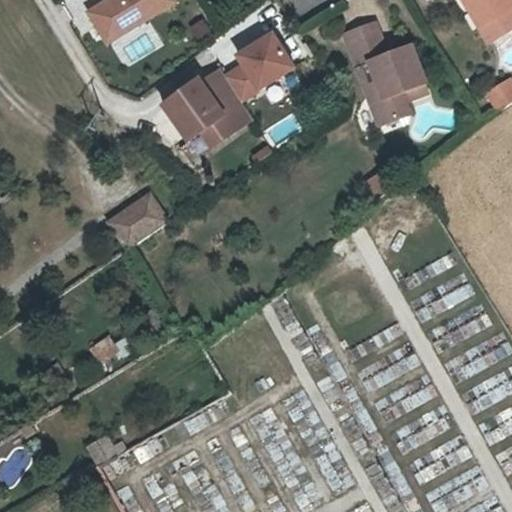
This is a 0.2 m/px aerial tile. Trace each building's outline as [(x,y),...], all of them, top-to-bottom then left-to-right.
[(171,0),(99,0),(82,9),(100,44),(175,6),(171,0)] [(476,0),(466,0),(481,25),(487,22),(489,21),(476,0)] [(511,0),(476,0),(489,21),(511,7),(511,0)] [(511,25),(511,7),(489,21),(487,22),(495,36),(511,25)] [(188,25),(198,45),(214,37),(204,17),(188,25)] [(383,90),(371,94),(378,117),(410,106),(406,94),(402,83),(425,76),(414,42),(391,50),(388,38),(380,17),(349,27),(360,60),(372,57),(383,90)] [(245,68),(229,78),(246,106),(261,97),(264,99),(304,74),(280,36),(240,60),(245,68)] [(360,60),(371,94),(383,90),(372,57),(360,60)] [(222,75),(167,113),(193,151),(207,142),(216,155),(258,127),(222,75)] [(429,86),(425,76),(402,83),(406,94),(429,86)] [(491,92),(501,108),(511,101),(511,80),(491,92)] [(385,177),(380,180),(387,192),(393,189),(385,177)] [(151,197),(112,223),(130,250),(169,224),(151,197)] [(89,348),(99,369),(134,354),(124,332),(89,348)] [(91,448),(102,470),(131,453),(126,443),(118,448),(111,437),(91,448)] [(134,448),(139,461),(159,453),(154,440),(134,448)]
